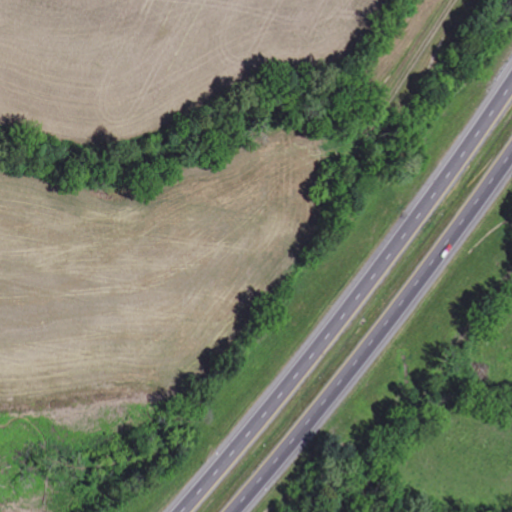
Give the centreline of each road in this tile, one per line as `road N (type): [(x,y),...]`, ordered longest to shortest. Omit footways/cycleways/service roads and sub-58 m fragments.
road 1 (motorway): [(511,78),(363,286),(178,511)]
road 2 (motorway): [(236,511),(511,155)]
road 3 (residential): [(380,112),(455,0)]
